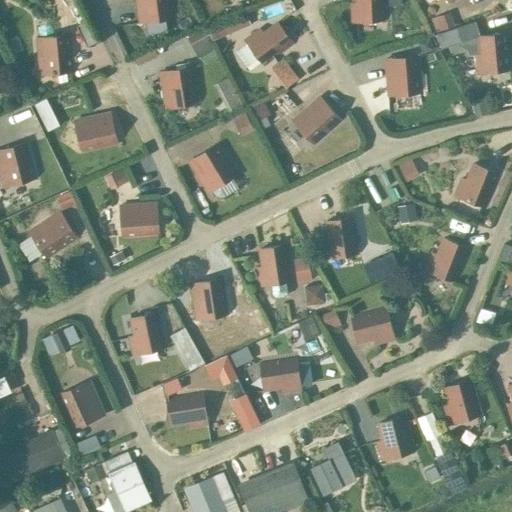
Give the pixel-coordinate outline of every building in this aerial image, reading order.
[(171,18),(168,0),(141,0),(142,4),(137,4),(139,23),(171,18)] [(384,20),(382,0),(356,0),(357,3),(351,3),(352,21),(384,20)] [(448,12),(431,18),(435,31),(452,26),(448,12)] [(87,46),(98,41),(88,21),(77,26),(87,46)] [(293,43),(277,22),(263,33),(259,28),(245,39),(264,65),(293,43)] [(476,22),(457,25),(460,40),(478,36),(476,22)] [(220,24),(209,28),(214,39),(225,35),(220,24)] [(201,29),(188,37),(195,49),(208,41),(201,29)] [(455,29),(442,33),(445,45),(459,41),(455,29)] [(509,69),(506,33),(480,35),(482,53),(476,54),(477,72),(509,69)] [(71,71),(68,35),(42,37),(44,55),(38,56),(39,74),(71,71)] [(430,37),(418,41),(422,52),(433,49),(430,37)] [(420,92),(417,56),(391,58),(392,76),(387,77),(388,95),(420,92)] [(197,103),(191,67),(160,72),(165,108),(197,103)] [(229,76),(217,82),(231,111),(243,105),(229,76)] [(341,120),(320,96),(292,120),(314,144),(341,120)] [(46,99),(34,105),(40,118),(52,112),(46,99)] [(486,100),(474,103),(477,115),(489,112),(486,100)] [(263,105),(252,110),(257,121),(268,116),(263,105)] [(117,143),(110,112),(74,120),(82,151),(117,143)] [(245,112),(232,118),(240,134),(253,128),(245,112)] [(261,130),(271,126),(268,116),(257,121),(261,130)] [(34,179),(25,144),(0,150),(4,168),(0,168),(0,174),(3,187),(34,179)] [(235,176),(216,145),(194,158),(203,174),(198,177),(208,192),(235,176)] [(411,159),(398,165),(405,178),(417,171),(411,159)] [(498,173),(474,163),(467,180),(462,177),(455,194),(484,206),(498,173)] [(124,168),(106,177),(112,188),(129,179),(124,168)] [(42,174),(45,183),(48,195),(66,187),(57,169),(42,174)] [(71,193),(58,199),(63,210),(76,204),(71,193)] [(159,234),(156,202),(120,205),(123,237),(159,234)] [(414,205),(398,208),(401,220),(416,217),(414,205)] [(77,238),(60,211),(29,231),(47,258),(77,238)] [(358,253),(352,217),(327,221),(329,238),(323,239),(326,257),(358,253)] [(468,247),(444,238),(437,254),(432,252),(425,269),(455,281),(468,247)] [(291,280),(286,245),(260,249),(263,266),(257,267),(260,285),(291,280)] [(121,251),(109,256),(114,265),(125,259),(121,251)] [(393,251),(364,264),(371,282),(401,268),(393,251)] [(308,256),(294,258),(297,278),(311,276),(308,256)] [(79,266),(66,274),(76,290),(89,282),(79,266)] [(228,314),(222,278),(196,282),(199,300),(193,301),(196,319),(228,314)] [(305,286),(306,303),(325,302),(324,285),(305,286)] [(394,338),(386,308),(351,317),(358,342),(375,337),(377,343),(394,338)] [(257,310),(249,315),(260,336),(268,331),(257,310)] [(337,316),(334,310),(322,316),(324,322),(337,316)] [(164,348),(156,312),(131,318),(135,335),(129,337),(133,355),(164,348)] [(196,344),(182,352),(191,370),(205,362),(196,344)] [(247,346),(231,355),(237,365),(253,357),(247,346)] [(158,350),(135,355),(136,364),(159,360),(158,350)] [(301,389),(296,358),(260,363),(264,389),(282,386),(283,392),(301,389)] [(106,414),(91,379),(60,393),(75,428),(106,414)] [(182,391),(177,380),(165,385),(170,396),(182,391)] [(478,415),(469,380),(445,387),(448,404),(446,405),(450,423),(478,415)] [(208,424),(203,393),(167,399),(171,424),(189,421),(190,427),(208,424)] [(412,451),(403,416),(377,423),(382,440),(376,441),(381,459),(412,451)] [(60,458),(49,434),(0,457),(0,469),(6,483),(60,458)] [(75,445),(80,456),(100,447),(95,436),(75,445)] [(511,443),(511,440),(500,446),(506,458),(511,455),(511,443)] [(350,467),(338,442),(325,448),(330,459),(312,468),(324,493),(343,484),(337,473),(350,467)] [(438,457),(436,458),(450,489),(467,481),(452,450),(451,451),(444,454),(438,457)] [(149,500),(133,464),(110,473),(117,489),(107,494),(114,511),(124,511),(127,511),(126,510),(149,500)] [(99,465),(86,470),(91,483),(104,477),(99,465)] [(279,511),(305,502),(301,492),(290,466),(242,485),(252,511),(272,503),(275,511),(279,511)] [(434,466),(424,471),(428,482),(439,477),(434,466)] [(47,491),(59,486),(53,474),(42,480),(47,491)] [(236,511),(230,494),(222,475),(186,489),(195,511),(236,511)] [(4,481),(0,482),(0,495),(9,491),(4,481)] [(14,511),(9,500),(0,504),(0,511),(14,511)] [(62,511),(57,501),(34,511),(62,511)]
